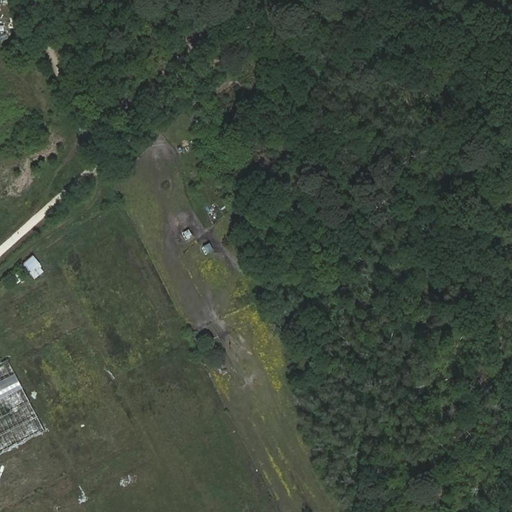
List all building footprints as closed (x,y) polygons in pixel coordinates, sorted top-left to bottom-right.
[(182,124),(186,131),(196,125),(192,118),(182,124)] [(33,254),(21,261),(31,278),(43,271),(33,254)] [(10,276),(14,283),(22,278),(17,271),(10,276)] [(62,309),(3,333),(10,348),(68,325),(62,309)] [(63,340),(39,346),(49,382),(73,376),(63,340)] [(10,361),(0,364),(0,454),(43,436),(10,361)] [(239,374),(246,371),(243,363),(236,366),(239,374)] [(76,419),(92,459),(113,451),(98,410),(76,419)] [(8,503),(66,474),(49,439),(2,462),(9,476),(2,480),(8,491),(3,494),(8,503)] [(84,488),(141,462),(134,448),(78,474),(84,488)]
